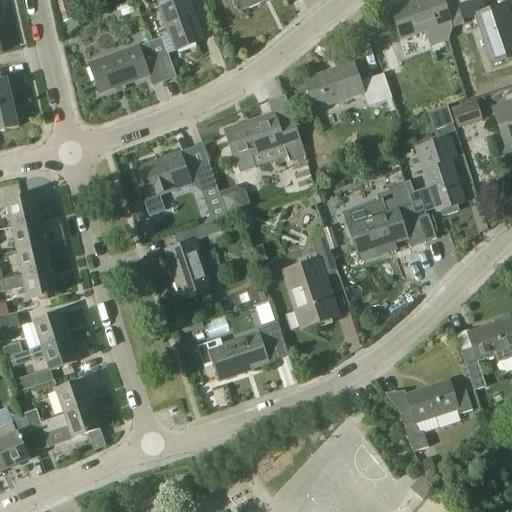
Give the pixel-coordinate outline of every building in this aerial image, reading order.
[(55,0),(62,25),(76,20),(76,18),(81,17),(76,0),(55,0)] [(239,0),(244,11),(271,0),(239,0)] [(442,0),(423,0),(391,11),(401,41),(450,24),(452,30),(463,26),(462,21),(454,0),(448,0),(443,2),(442,0)] [(480,0),(454,0),(462,21),(476,17),(492,66),(511,59),(511,28),(504,6),(485,13),(480,0)] [(186,1),(160,11),(175,53),(202,43),(186,1)] [(129,3),(116,8),(121,19),(133,13),(129,3)] [(149,45),(89,67),(100,95),(148,77),(152,88),(164,83),(156,61),(155,62),(149,45)] [(168,57),(156,61),(164,83),(176,79),(168,57)] [(353,66),(304,83),(314,111),(363,95),(368,108),(391,100),(383,76),(360,84),(353,66)] [(0,107),(12,105),(7,81),(0,82),(0,107)] [(476,102),(452,111),(452,113),(458,131),(483,123),(480,113),(476,102)] [(0,132),(18,129),(14,113),(12,105),(0,107),(0,132)] [(511,105),(496,111),(496,113),(507,145),(511,143),(511,105)] [(447,108),(430,111),(434,138),(452,135),(447,108)] [(274,117),(225,134),(235,163),(236,163),(240,175),(256,170),(288,159),(289,163),(296,161),(299,170),(307,167),(304,158),(305,158),(299,140),(292,121),(278,126),(274,117)] [(429,190),(407,198),(410,207),(421,204),(426,217),(428,217),(437,213),(440,221),(456,215),(454,208),(464,204),(450,162),(456,160),(449,139),(416,150),(423,171),(429,190)] [(180,155),(137,170),(148,203),(145,203),(150,217),(163,213),(158,198),(190,187),(190,185),(198,182),(201,195),(217,189),(208,164),(208,163),(195,168),(190,154),(181,157),(180,155)] [(34,197),(6,204),(11,229),(40,222),(34,197)] [(381,202),(343,215),(358,257),(363,255),(364,259),(395,250),(393,245),(406,241),(410,251),(423,245),(410,208),(398,212),(397,211),(386,214),(381,202)] [(421,204),(410,207),(423,245),(436,241),(428,217),(426,217),(421,204)] [(40,222),(11,229),(17,254),(46,247),(40,222)] [(178,248),(164,253),(182,302),(212,292),(195,243),(202,241),(198,228),(173,237),(178,248)] [(318,262),(282,273),(302,331),(338,319),(324,279),(338,275),(324,237),(311,242),(318,262)] [(46,247),(17,254),(22,278),(51,271),(46,247)] [(3,282),(0,282),(0,292),(4,291),(4,294),(25,289),(28,303),(57,296),(51,271),(22,278),(10,280),(3,282)] [(61,315),(34,324),(41,349),(69,339),(61,315)] [(16,316),(0,321),(0,334),(0,336),(21,329),(16,316)] [(472,349),(461,353),(474,393),(486,389),(478,363),(496,357),(498,363),(511,358),(511,325),(511,322),(468,336),(472,349)] [(220,341),(198,349),(205,370),(213,367),(218,381),(289,357),(277,323),(256,330),(256,333),(221,345),(220,341)] [(69,339),(41,349),(49,373),(77,364),(77,363),(81,361),(78,350),(73,352),(69,339)] [(20,345),(4,350),(6,359),(23,354),(20,345)] [(37,375),(13,383),(17,395),(42,387),(37,375)] [(83,383),(56,393),(64,417),(92,407),(83,383)] [(411,411),(400,415),(414,453),(428,449),(423,434),(419,435),(416,425),(457,411),(459,417),(472,412),(465,391),(453,395),(449,384),(406,398),(411,411)] [(40,425),(29,429),(37,452),(49,448),(44,436),(68,428),(72,441),(100,431),(92,407),(64,417),(40,425)] [(511,411),(509,408),(491,426),(501,436),(510,426),(511,427),(511,411)] [(36,412),(24,416),(29,429),(40,425),(36,412)] [(0,458),(6,472),(29,461),(12,425),(0,430),(0,458)] [(421,478),(410,490),(423,502),(434,490),(421,478)]
